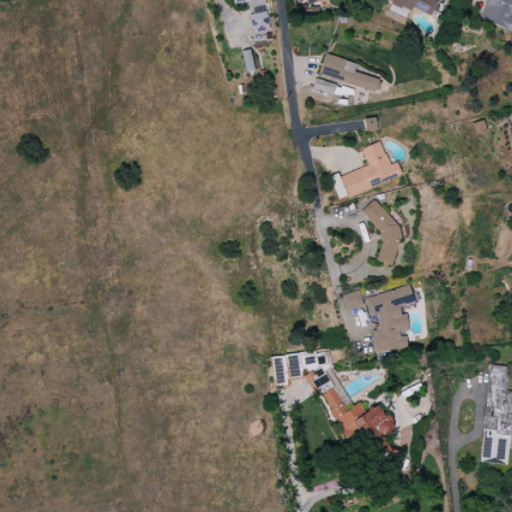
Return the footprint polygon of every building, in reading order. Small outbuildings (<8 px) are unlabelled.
[(230,0),(231,4),(250,0),(252,15),(249,16),(252,33),(269,30),(263,0),(230,0)] [(383,0),(383,1),(411,11),(412,9),(431,16),(436,0),(383,0)] [(511,33),(511,0),(485,0),(487,1),(479,19),(511,33)] [(318,75),(343,82),(340,93),(350,96),(352,86),(377,93),(380,80),(353,73),(356,63),(323,55),(318,75)] [(312,90),(332,96),(335,85),(315,79),(312,90)] [(402,177),(396,163),(388,166),(379,142),(360,149),(367,166),(330,179),(338,200),(402,177)] [(365,294),(367,317),(377,316),(378,330),(372,331),(374,352),(404,349),(401,306),(412,305),(411,290),(365,294)] [(362,307),(358,291),(341,296),(345,312),(362,307)] [(273,388),(288,387),(287,380),(299,379),(297,355),(270,358),(273,388)] [(506,465),(511,414),(511,392),(505,392),(507,367),(488,365),(479,463),(506,465)] [(346,443),(367,432),(378,454),(390,449),(383,436),(391,432),(378,404),(363,411),(359,403),(345,411),(333,388),(321,394),(346,443)]
